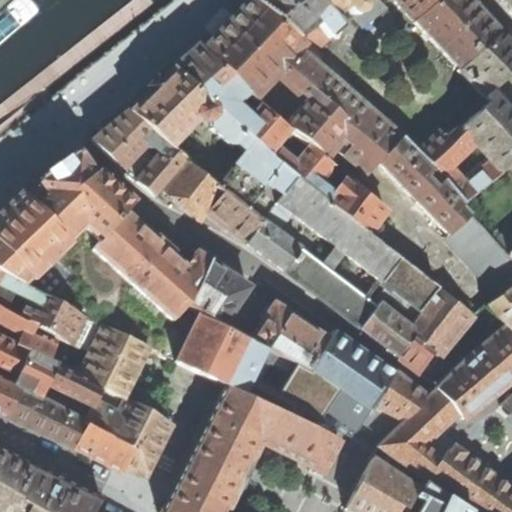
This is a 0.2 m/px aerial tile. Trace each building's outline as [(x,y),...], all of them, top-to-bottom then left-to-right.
[(0,0),(0,12),(15,0),(0,0)] [(257,0),(255,2),(297,36),(316,51),(337,27),(328,14),(314,0),(257,0)] [(314,0),(328,14),(342,2),(349,13),(353,16),(359,16),(363,13),(365,10),(365,4),(362,0),(314,0)] [(398,0),(395,3),(413,22),(436,0),(398,0)] [(479,11),(469,0),(436,0),(413,22),(439,49),(458,69),(499,33),(479,11)] [(511,14),(511,0),(501,0),(500,1),(511,14)] [(230,20),(202,50),(206,48),(257,98),(277,76),(295,94),(286,106),(293,112),(281,125),(309,146),(326,161),(334,151),(365,176),(377,165),(446,235),(445,237),(498,296),(511,286),(511,262),(507,257),(461,207),(464,204),(449,189),(443,181),(435,189),(424,178),(433,170),(416,152),(334,80),(315,64),(323,57),(316,51),(297,36),(293,40),(249,1),(230,20)] [(511,73),(511,48),(499,33),(458,69),(456,71),(488,102),(475,114),(478,117),(463,129),(499,170),(511,160),(511,113),(492,92),(511,73)] [(234,106),(249,95),(202,50),(190,60),(176,72),(197,92),(252,142),(295,177),(295,180),(366,236),(385,210),(347,177),(339,190),(332,195),(318,183),(325,177),(326,161),(309,146),(281,125),(277,123),(260,106),(248,119),(234,106)] [(299,250),(336,278),(374,308),(359,329),(379,345),(396,357),(412,336),(428,349),(438,356),(471,317),(438,290),(427,299),(404,281),(396,258),(394,261),(376,247),(377,245),(367,237),(366,236),(295,180),(295,177),(252,142),(197,92),(176,72),(173,68),(151,89),(129,110),(172,147),(195,123),(201,128),(210,127),(210,129),(228,144),(234,144),(235,145),(234,145),(240,150),(241,150),(243,152),(215,188),(222,193),(245,211),(254,200),(267,211),(260,222),(245,242),(254,249),(269,261),(283,272),(299,250)] [(154,198),(163,187),(185,161),(170,148),(172,147),(129,110),(111,124),(91,140),(135,183),(154,198)] [(429,140),(416,152),(433,170),(440,177),(475,146),(459,128),(445,141),(437,133),(429,140)] [(0,218),(0,274),(21,286),(30,279),(32,281),(71,243),(69,241),(83,227),(98,242),(91,249),(170,323),(183,309),(196,316),(221,329),(248,288),(228,275),(195,253),(183,266),(165,250),(124,212),(133,202),(77,152),(68,159),(66,159),(59,164),(47,173),(47,175),(39,181),(26,193),(0,218)] [(486,159),(449,189),(464,204),(500,175),(486,159)] [(201,220),(206,213),(222,193),(215,188),(185,161),(163,187),(185,206),(201,220)] [(229,230),(245,242),(260,222),(245,211),(222,193),(206,213),(229,230)] [(283,272),(320,299),(336,278),(299,250),(283,272)] [(423,255),(404,281),(427,299),(445,273),(423,255)] [(0,307),(5,309),(13,293),(26,299),(17,316),(38,328),(39,326),(70,342),(78,325),(88,330),(80,347),(89,351),(102,327),(86,320),(30,291),(21,286),(0,274),(0,307)] [(341,315),(359,329),(374,308),(336,278),(320,299),(341,315)] [(493,316),(503,328),(511,337),(511,286),(498,296),(484,306),(493,316)] [(302,325),(273,305),(248,342),(250,343),(282,358),(308,371),(327,341),(302,325)] [(0,320),(21,333),(15,345),(0,336),(0,369),(15,376),(17,377),(28,353),(49,362),(57,345),(35,333),(37,330),(38,328),(17,316),(5,309),(0,307),(0,320)] [(161,511),(226,511),(238,488),(239,488),(247,472),(246,472),(260,444),(318,473),(334,440),(342,444),(349,435),(351,436),(367,411),(370,412),(374,406),(404,420),(426,398),(395,374),(392,373),(382,366),(377,363),(364,354),(333,332),(327,341),(308,371),(282,358),(263,392),(234,379),(250,343),(248,342),(221,329),(196,316),(176,359),(208,375),(206,378),(224,386),(166,502),(161,511)] [(146,348),(102,327),(89,351),(78,376),(103,389),(121,398),(133,374),(146,348)] [(457,415),(460,418),(511,376),(511,337),(503,328),(469,356),(435,390),(457,415)] [(406,364),(414,370),(428,349),(412,336),(396,357),(406,364)] [(78,376),(49,362),(28,353),(17,377),(15,376),(14,378),(23,383),(30,386),(29,389),(27,392),(41,399),(43,395),(47,386),(71,397),(91,407),(103,389),(78,376)] [(0,416),(5,419),(21,389),(0,378),(0,416)] [(39,434),(71,448),(85,424),(83,421),(41,399),(27,392),(21,389),(5,419),(39,434)] [(121,471),(145,478),(158,452),(171,425),(155,416),(153,413),(121,398),(103,389),(91,407),(83,421),(85,424),(132,449),(121,471)] [(379,445),(379,448),(423,481),(424,480),(447,496),(447,498),(466,511),(511,511),(511,394),(500,405),(511,414),(511,491),(450,446),(449,447),(435,437),(457,415),(435,390),(426,398),(404,420),(379,445)] [(119,471),(121,471),(132,449),(85,424),(71,448),(94,459),(119,471)] [(46,471),(0,447),(0,485),(27,501),(47,511),(97,511),(95,511),(102,498),(46,471)] [(352,511),(403,511),(423,481),(379,448),(372,459),(347,509),(352,511)] [(466,511),(447,498),(447,496),(424,480),(423,481),(403,511),(466,511)] [(0,511),(47,511),(27,501),(0,485),(0,511)]
